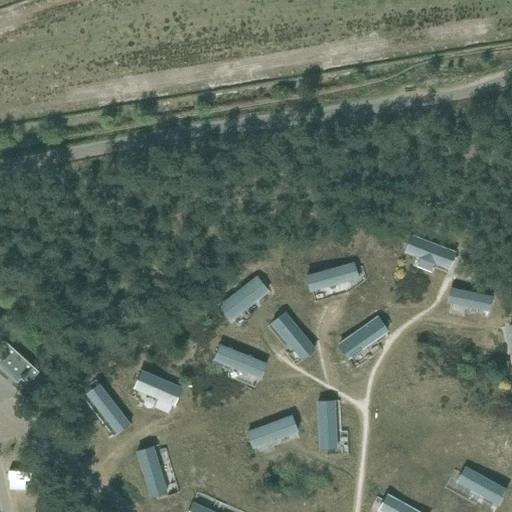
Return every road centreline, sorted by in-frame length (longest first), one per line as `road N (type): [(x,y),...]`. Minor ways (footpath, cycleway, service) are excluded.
road 1 (unclassified): [(0,165),(399,106),(511,78)]
road 2 (track): [(261,336),(276,355),(365,406),(376,363),(404,328),(437,307),(446,288)]
